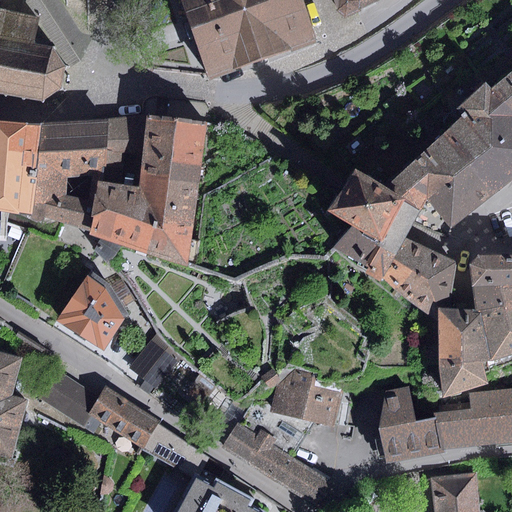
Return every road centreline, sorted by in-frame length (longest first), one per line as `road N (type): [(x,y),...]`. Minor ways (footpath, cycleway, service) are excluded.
road 1 (residential): [(308,511),(0,307)]
road 2 (residential): [(223,92),(262,92),(331,73),(442,0)]
road 3 (residential): [(223,92),(98,72)]
road 4 (residential): [(223,92),(337,43)]
